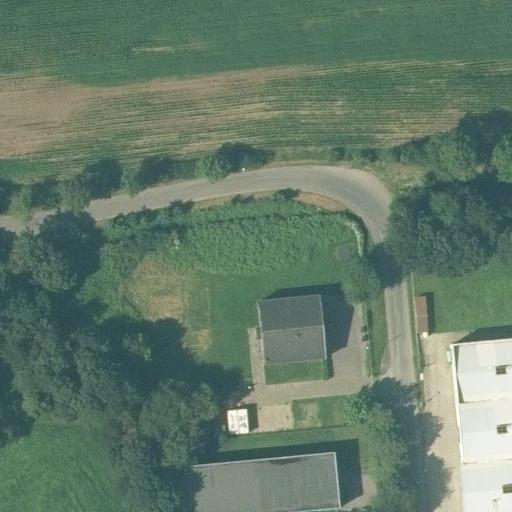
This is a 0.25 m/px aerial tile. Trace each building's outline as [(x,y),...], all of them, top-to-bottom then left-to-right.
[(318,297),(257,303),(263,360),(262,360),(262,362),(263,362),(263,365),(324,358),(318,297)] [(511,340),(450,346),(456,404),(511,398),(511,340)] [(511,511),(511,398),(456,404),(464,511),(511,511)] [(318,401),(226,406),(227,431),(320,426),(318,401)] [(333,453),(165,469),(169,511),(301,511),(338,509),(333,453)]
